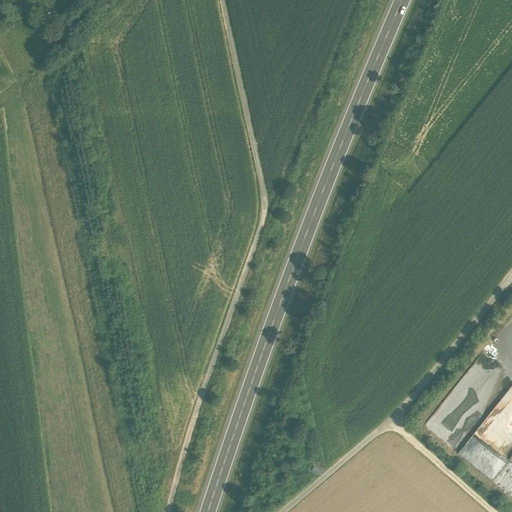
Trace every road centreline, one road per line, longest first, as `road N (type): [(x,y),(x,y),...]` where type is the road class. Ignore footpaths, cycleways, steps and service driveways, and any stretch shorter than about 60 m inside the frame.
road 1 (primary): [(208,511),(326,185),(405,0)]
road 2 (track): [(173,511),(270,217),(225,0)]
road 3 (track): [(282,511),(391,419),(511,276)]
road 4 (track): [(0,104),(102,0)]
road 5 (track): [(391,419),(495,511)]
